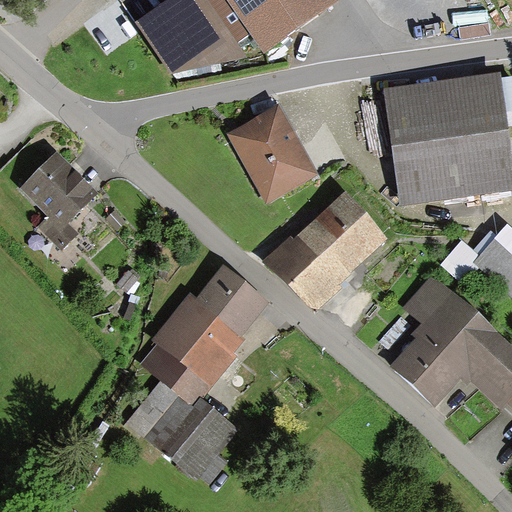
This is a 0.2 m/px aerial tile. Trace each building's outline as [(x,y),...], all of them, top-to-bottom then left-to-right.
[(155,0),(129,19),(167,70),(264,49),(330,0),(155,0)] [(496,81),(397,94),(412,204),(511,191),(496,81)] [(229,137),(265,203),(311,179),(275,112),(229,137)] [(54,155),(21,189),(47,215),(35,227),(58,249),(72,234),(63,225),(93,194),(54,155)] [(342,200),(270,263),(307,305),(379,242),(342,200)] [(511,247),(496,233),(477,254),(466,243),(448,262),(469,282),(482,267),(511,293),(511,247)] [(265,298),(221,266),(195,302),(185,295),(158,332),(167,339),(146,368),(191,400),(265,298)] [(428,329),(391,373),(432,406),(460,373),(511,416),(511,449),(510,452),(511,454),(511,349),(430,281),(406,310),(428,329)] [(191,408),(177,396),(142,437),(192,479),(196,475),(205,483),(222,463),(213,455),(233,431),(197,400),(191,408)]
